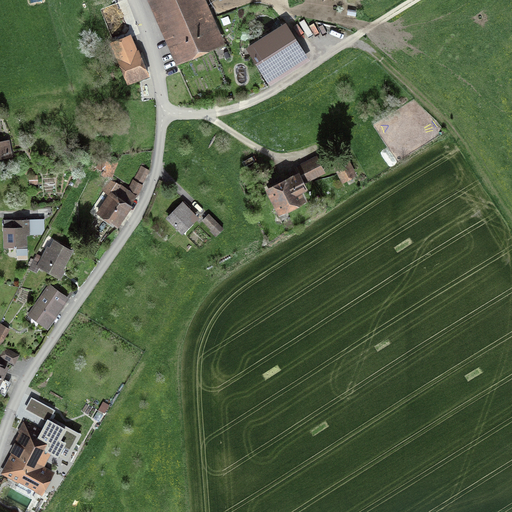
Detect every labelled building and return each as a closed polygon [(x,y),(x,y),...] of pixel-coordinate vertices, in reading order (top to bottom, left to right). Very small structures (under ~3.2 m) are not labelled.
[(146,0),(174,63),(224,41),(206,0),(146,0)] [(269,85),(310,59),(286,21),(245,46),(269,85)] [(131,32),(111,40),(127,82),(149,73),(139,48),(137,49),(131,32)] [(0,158),(13,156),(10,139),(0,140),(0,158)] [(344,156),(335,161),(346,181),(355,176),(344,156)] [(293,178),(266,190),(277,214),(304,202),(293,178)] [(129,205),(113,194),(100,213),(117,224),(129,205)] [(195,219),(181,204),(168,216),(182,231),(195,219)] [(209,215),(203,222),(217,235),(223,228),(209,215)] [(5,230),(6,245),(23,244),(22,229),(5,230)] [(72,251),(55,242),(42,265),(59,275),(72,251)] [(65,302),(49,289),(29,313),(46,326),(65,302)] [(18,355),(4,348),(0,356),(15,362),(18,355)] [(25,426),(0,476),(39,496),(65,445),(25,426)]
